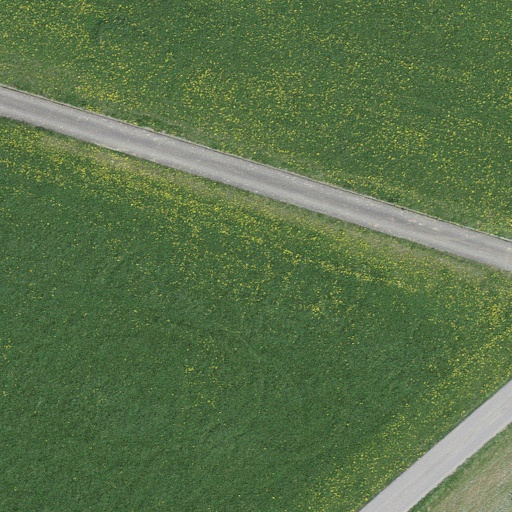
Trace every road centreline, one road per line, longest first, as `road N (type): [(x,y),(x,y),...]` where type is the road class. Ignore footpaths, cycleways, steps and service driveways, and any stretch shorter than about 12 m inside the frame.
road 1 (track): [(511,257),(0,101)]
road 2 (unclassified): [(395,511),(511,402)]
